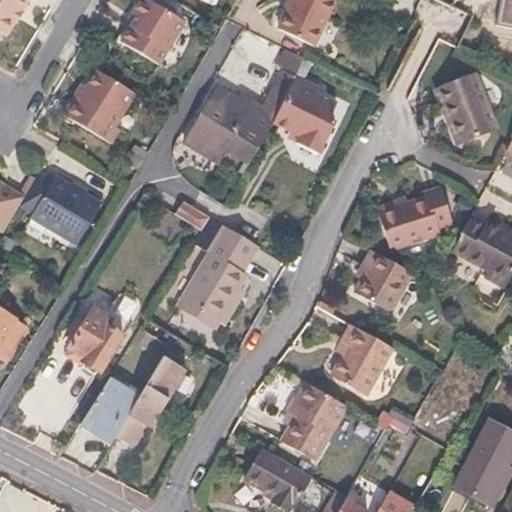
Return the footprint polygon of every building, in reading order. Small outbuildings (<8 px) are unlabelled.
[(0,0),(0,33),(3,35),(23,0),(0,0)] [(138,0),(130,14),(136,18),(129,30),(120,44),(157,66),(183,22),(145,0),(138,0)] [(293,0),(294,0),(279,28),(311,44),(333,0),(293,0)] [(136,18),(130,14),(123,27),(129,30),(136,18)] [(321,85),(297,73),(273,120),(306,136),(303,142),(322,152),(340,117),(333,114),(340,102),(318,91),(321,85)] [(85,105),(78,102),(67,121),(112,148),(121,131),(115,128),(134,95),(102,75),(91,94),(85,105)] [(472,76),(435,91),(446,117),(443,118),(455,146),(495,129),(472,76)] [(192,125),(196,127),(223,144),(248,161),(269,131),(268,130),(235,108),(242,97),(221,83),(192,125)] [(91,94),(85,90),(78,102),(85,105),(91,94)] [(196,127),(188,140),(215,157),(223,144),(196,127)] [(33,177),(22,196),(17,204),(32,212),(29,217),(75,244),(100,204),(54,176),(52,180),(36,171),(33,177)] [(0,220),(6,224),(17,204),(22,196),(0,183),(0,220)] [(406,204),(380,213),(391,250),(440,235),(439,230),(452,226),(440,190),(428,194),(429,197),(406,204)] [(406,204),(404,197),(377,205),(380,213),(406,204)] [(187,204),(179,198),(170,212),(197,228),(206,215),(187,204)] [(485,227),(470,219),(454,250),(490,270),(486,277),(505,288),(511,276),(511,229),(511,230),(509,235),(487,223),(485,227)] [(203,249),(208,253),(181,298),(216,319),(237,286),(244,274),(238,270),(248,255),(245,253),(251,243),(219,223),(203,249)] [(368,272),(362,282),(352,300),(387,318),(412,275),(371,252),(361,268),(368,272)] [(368,272),(361,268),(356,278),(362,282),(368,272)] [(473,294),(494,307),(503,292),(483,279),(473,294)] [(242,289),(237,286),(216,319),(222,323),(242,289)] [(181,298),(177,304),(212,325),(216,319),(181,298)] [(112,316),(93,305),(68,345),(87,356),(85,359),(102,369),(122,335),(106,325),(112,316)] [(26,325),(0,309),(0,348),(8,353),(26,325)] [(352,348),(362,353),(356,363),(353,361),(344,378),(379,398),(403,355),(361,331),(352,348)] [(362,353),(352,348),(347,358),(353,361),(356,363),(362,353)] [(184,357),(172,349),(166,358),(178,366),(184,357)] [(138,396),(113,437),(132,450),(146,427),(150,429),(161,410),(166,402),(185,371),(162,357),(138,396)] [(138,396),(110,379),(82,424),(110,441),(113,437),(138,396)] [(293,403),(301,407),(294,419),(282,440),(316,459),(347,406),(304,382),(293,403)] [(301,407),(293,403),(286,415),(294,419),(301,407)] [(511,456),(511,434),(489,422),(456,483),(489,500),(511,456)] [(312,474),(261,445),(244,477),(262,487),(276,494),(275,496),(290,504),(291,502),(295,504),(312,474)] [(262,487),(260,492),(273,499),(275,496),(276,494),(262,487)] [(417,502),(402,493),(391,511),(411,511),(415,507),(417,502)]
